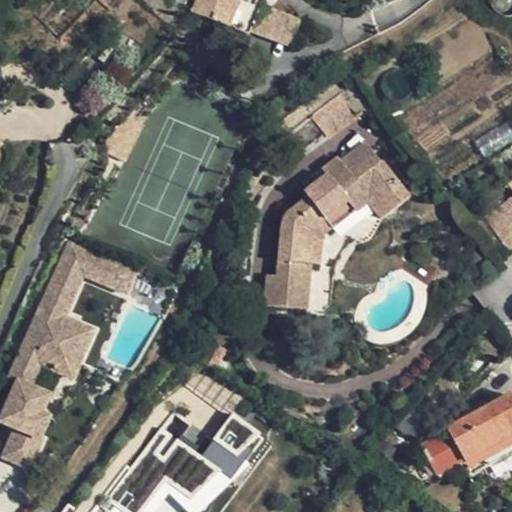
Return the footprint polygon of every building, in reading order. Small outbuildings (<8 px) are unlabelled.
[(253,40),(264,12),(258,9),(244,3),(238,1),(236,0),(196,0),(190,14),(229,29),(253,40)] [(244,0),(244,3),(258,9),(260,0),(244,0)] [(356,116),(340,96),(314,117),(328,136),(356,116)] [(373,102),(364,108),(372,121),(382,114),(373,102)] [(364,141),(340,160),(342,163),(327,174),(304,192),(307,196),(282,216),(276,275),(267,274),(264,305),(306,308),(310,263),(318,263),(322,237),(366,202),(379,218),(406,199),(364,141)] [(322,168),(327,174),(342,163),(340,160),(337,157),(322,168)] [(93,278),(115,259),(70,241),(27,337),(70,298),(81,273),(93,278)] [(115,259),(93,278),(109,285),(129,266),(115,259)] [(129,266),(109,285),(123,291),(134,268),(129,266)] [(70,298),(27,337),(18,357),(24,359),(40,345),(69,319),(63,317),(70,298)] [(3,457),(17,466),(28,473),(42,441),(33,437),(51,396),(33,387),(42,366),(74,378),(87,349),(71,344),(78,323),(69,319),(40,345),(24,359),(26,360),(0,424),(13,430),(3,457)] [(95,330),(78,323),(71,344),(87,349),(95,330)] [(207,340),(197,359),(216,369),(225,350),(207,340)] [(64,402),(74,378),(42,366),(33,387),(51,396),(64,402)] [(511,394),(444,431),(462,463),(468,460),(475,473),(511,451),(511,394)] [(415,439),(430,422),(416,410),(401,427),(415,439)] [(198,456),(163,428),(110,494),(133,511),(159,480),(199,511),(203,511),(263,438),(233,413),(198,456)] [(438,476),(457,465),(440,434),(420,445),(438,476)] [(17,466),(3,457),(2,458),(17,466)]
